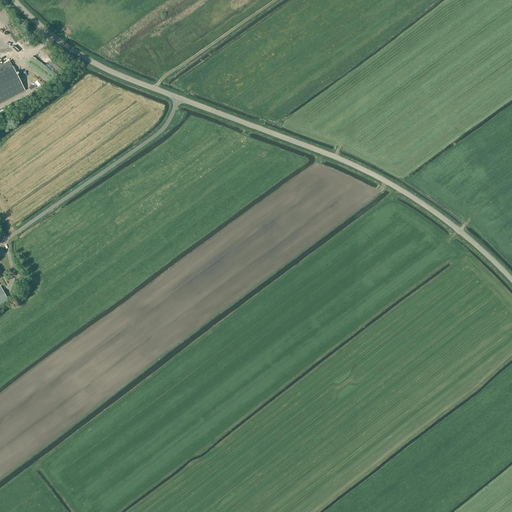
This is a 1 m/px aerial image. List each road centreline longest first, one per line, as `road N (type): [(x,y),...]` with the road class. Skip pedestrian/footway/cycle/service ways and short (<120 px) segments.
road 1 (unclassified): [(511,280),(382,179),(179,99)]
road 2 (residential): [(8,238),(161,131),(179,99)]
road 3 (unclassified): [(179,99),(88,60),(13,0)]
